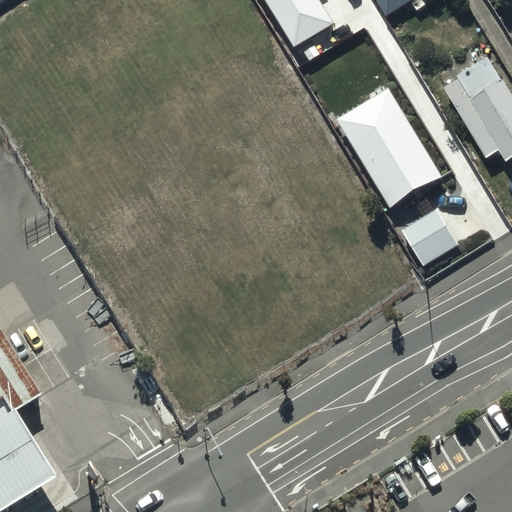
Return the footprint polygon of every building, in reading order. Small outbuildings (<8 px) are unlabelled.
[(265,0),(298,55),(339,31),(320,0),(265,0)] [(373,0),(389,24),(426,4),(423,0),(373,0)] [(511,173),(511,100),(491,66),(446,94),(492,167),(502,161),(510,175),(511,173)] [(392,95),(341,127),(396,215),(447,183),(392,95)] [(441,218),(405,240),(431,279),(466,257),(441,218)] [(0,419),(12,412),(42,394),(1,328),(0,328),(0,419)] [(0,504),(50,473),(36,450),(12,412),(0,419),(0,504)]
